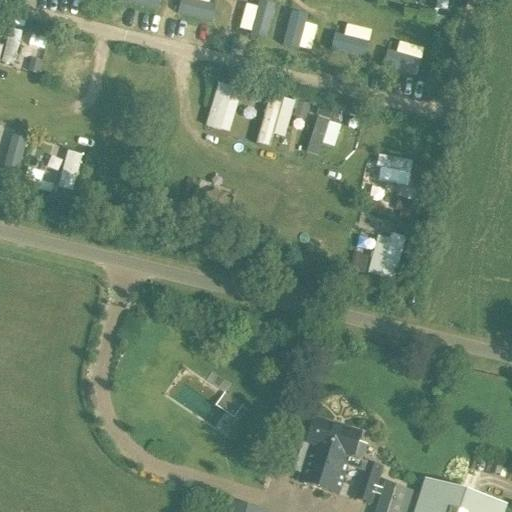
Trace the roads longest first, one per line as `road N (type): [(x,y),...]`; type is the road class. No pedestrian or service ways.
road 1 (unclassified): [(511,357),(0,231)]
road 2 (unknown): [(445,115),(406,331)]
